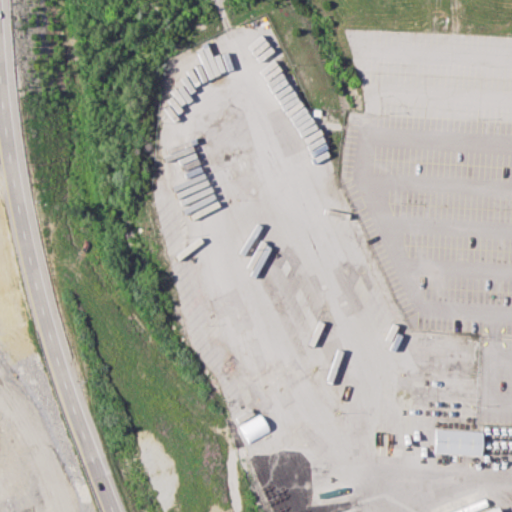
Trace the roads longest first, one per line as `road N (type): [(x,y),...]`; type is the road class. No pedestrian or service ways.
road 1 (motorway): [(111,511),(46,326),(10,181),(0,76)]
road 2 (motorway): [(59,511),(0,395)]
